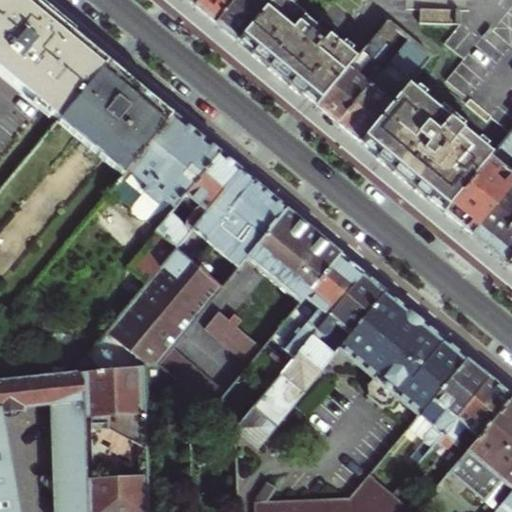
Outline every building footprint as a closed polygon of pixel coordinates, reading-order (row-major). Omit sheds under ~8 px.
[(31,0),(0,0),(0,71),(59,121),(106,62),(90,48),(52,17),(31,0)] [(198,0),(194,6),(205,16),(215,23),(233,0),(198,0)] [(269,0),(233,0),(215,23),(229,35),(236,41),(269,0)] [(354,60),(282,0),(269,0),(236,41),(251,53),(252,52),(257,56),(264,61),(262,63),(268,67),(269,65),(276,71),(283,77),(281,78),(296,91),(298,89),(317,105),(354,60)] [(396,30),(386,22),(354,60),(317,105),(315,107),(320,110),(325,115),(331,119),(337,125),(379,75),(367,64),(396,30)] [(379,75),(337,125),(347,133),(358,142),(406,83),(429,56),(408,40),(379,75)] [(59,121),(54,126),(122,179),(173,117),(141,91),(106,62),(59,121)] [(491,154),(406,83),(358,142),(370,151),(376,157),(378,155),(388,162),(386,165),(393,171),(394,168),(409,180),(407,182),(425,197),(427,195),(445,210),(491,154)] [(185,194),(218,155),(196,136),(173,117),(122,179),(115,187),(134,203),(131,206),(131,210),(141,218),(146,217),(160,201),(172,211),(185,194)] [(445,210),(443,212),(455,222),(470,234),(500,198),(501,200),(511,186),(511,127),(491,154),(445,210)] [(146,243),(167,261),(239,172),(229,163),(218,155),(185,194),(199,205),(195,207),(186,218),(185,223),(172,211),(146,243)] [(167,261),(76,374),(87,373),(146,366),(158,365),(245,257),(284,210),(260,189),(239,172),(167,261)] [(511,186),(501,200),(500,198),(470,234),(487,248),(504,264),(511,254),(511,186)] [(309,230),(284,210),(245,257),(287,292),(284,295),(292,302),(287,309),(291,312),(339,254),(309,230)] [(270,338),(294,357),(299,352),(363,274),(352,266),(339,254),(291,312),(282,323),(270,338)] [(375,284),(363,274),(299,352),(322,370),(336,353),(316,337),(319,333),(326,338),(338,324),(351,335),(386,293),(375,284)] [(388,405),(396,395),(419,414),(464,359),(426,327),(386,293),(351,335),(339,349),(371,375),(364,383),(364,395),(377,405),(388,405)] [(211,409),(270,338),(282,323),(261,306),(190,392),(211,409)] [(294,357),(235,429),(257,448),(322,370),(299,352),(294,357)] [(418,464),(425,454),(488,379),(478,370),(464,359),(419,414),(406,430),(422,443),(410,457),(418,464)] [(149,511),(146,366),(87,373),(90,511),(149,511)] [(17,511),(0,423),(0,417),(29,413),(33,440),(53,440),(55,511),(90,511),(87,373),(76,374),(0,382),(0,511),(17,511)] [(488,379),(425,454),(434,461),(441,453),(447,451),(467,427),(480,437),(511,398),(498,387),(488,379)] [(480,437),(460,461),(506,499),(511,491),(511,398),(480,437)] [(411,511),(369,475),(349,499),(254,504),(254,511),(411,511)] [(511,511),(511,491),(506,499),(495,511),(511,511)]
